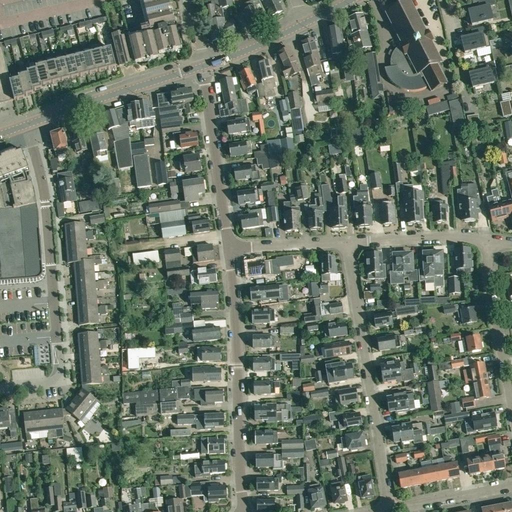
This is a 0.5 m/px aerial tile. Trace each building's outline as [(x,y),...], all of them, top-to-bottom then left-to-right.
[(120,38),(119,34),(112,36),(115,48),(119,68),(135,64),(159,58),(158,55),(181,49),(181,46),(176,29),(175,29),(167,0),(142,0),(150,34),(125,41),(124,38),(120,38)] [(217,0),(219,10),(233,7),(231,0),(217,0)] [(271,17),(282,12),(278,4),(280,3),(278,0),(264,0),(265,1),(262,3),(265,10),(267,9),(271,17)] [(469,17),(472,26),(492,21),(489,7),(494,6),(493,0),(478,3),(479,9),(471,11),(472,17),(469,17)] [(389,56),(393,57),(392,58),(391,63),(392,68),(384,69),(385,71),(385,73),(386,75),(387,77),(388,79),(389,81),(390,82),(392,84),(393,85),(395,87),(397,88),(398,89),(400,90),(402,91),(404,91),(406,92),(408,92),(410,92),(412,92),(414,92),(416,92),(418,92),(420,91),(422,91),(424,90),(426,89),(421,79),(424,77),(431,91),(446,84),(436,65),(441,63),(430,42),(432,41),(427,32),(426,33),(409,2),(386,14),(402,45),(401,46),(402,49),(400,50),(399,48),(395,53),(391,51),(391,52),(392,52),(390,56),(389,56)] [(250,9),(248,5),(242,8),(244,11),(240,13),(244,20),(246,19),(249,28),(261,23),(254,7),(250,9)] [(214,15),(213,10),(213,7),(204,9),(206,17),(214,15)] [(225,27),(225,25),(224,20),(223,20),(222,14),(218,14),(217,9),(213,10),(214,15),(216,15),(218,28),(225,27)] [(221,41),(218,28),(216,15),(214,15),(206,17),(211,42),(221,41)] [(367,37),(366,33),(362,16),(349,19),(354,36),(351,37),(355,53),(370,49),(367,37)] [(218,28),(221,41),(227,39),(236,35),(237,33),(235,23),(233,22),(225,25),(225,27),(218,28)] [(332,55),(347,53),(345,44),(343,44),(341,28),(328,30),(330,47),(331,47),(332,55)] [(462,45),(464,54),(490,48),(485,28),(471,31),(472,37),(464,39),(465,44),(462,45)] [(505,59),(501,39),(489,42),(494,62),(505,59)] [(313,40),(301,43),(306,59),(303,60),(308,77),(323,73),(318,56),(313,40)] [(0,104),(15,101),(15,100),(1,44),(0,44),(0,104)] [(115,48),(101,51),(105,71),(119,68),(115,48)] [(289,50),(278,55),(284,69),(280,71),(284,80),(288,78),(288,79),(301,73),(297,64),(294,58),(293,58),(289,50)] [(92,54),(96,73),(105,71),(101,51),(92,54)] [(92,54),(83,56),(87,76),(96,73),(92,54)] [(369,55),(371,69),(373,79),(380,78),(378,68),(375,54),(369,55)] [(73,58),(78,78),(87,76),(83,56),(73,58)] [(73,58),(64,61),(68,80),(78,78),(73,58)] [(55,63),(59,83),(68,80),(64,61),(55,63)] [(257,65),(261,81),(265,99),(275,97),(273,89),(276,89),(273,79),(270,62),(257,65)] [(55,63),(46,65),(50,85),(59,83),(55,63)] [(470,80),(472,89),(498,83),(493,63),(479,66),(480,72),(472,74),(473,79),(470,80)] [(36,68),(42,90),(41,87),(50,85),(46,65),(36,68)] [(495,69),(498,79),(505,78),(503,67),(495,69)] [(36,70),(27,72),(32,94),(33,94),(32,92),(42,90),(36,68),(36,70)] [(249,71),(239,76),(242,82),(240,83),(244,91),(245,90),(248,96),(257,92),(256,86),(249,71)] [(28,75),(19,77),(24,99),(23,97),(32,94),(27,72),(27,73),(28,75)] [(309,77),(312,87),(319,85),(316,75),(309,77)] [(15,101),(24,99),(19,77),(18,77),(19,80),(11,81),(15,100),(15,101)] [(229,111),(238,109),(237,102),(235,102),(231,80),(220,82),(224,105),(227,104),(229,111)] [(157,97),(160,122),(174,120),(173,114),(178,113),(178,111),(184,110),(185,116),(194,114),(192,104),(190,91),(188,90),(170,93),(170,94),(157,97)] [(317,104),(318,104),(335,102),(333,91),(315,93),(317,104)] [(297,94),(287,95),(294,137),(304,136),(297,94)] [(414,103),(399,108),(397,102),(390,103),(389,95),(383,96),(387,118),(416,109),(414,103)] [(448,103),(453,127),(464,125),(459,100),(448,103)] [(288,112),(285,101),(278,103),(281,113),(288,112)] [(426,108),(429,117),(450,111),(447,101),(426,108)] [(499,104),(503,118),(511,116),(511,114),(509,101),(499,104)] [(138,105),(142,127),(142,130),(154,128),(153,120),(155,120),(154,114),(152,114),(151,105),(146,106),(146,104),(138,105)] [(142,127),(138,105),(131,106),(131,108),(127,109),(128,118),(126,118),(127,124),(129,123),(130,128),(142,127)] [(108,131),(111,130),(115,143),(129,139),(127,125),(125,109),(103,116),(108,131)] [(260,114),(251,115),(252,123),(261,121),(260,114)] [(476,124),(474,115),(467,117),(469,126),(476,124)] [(181,119),(174,120),(160,122),(161,128),(179,126),(182,125),(181,119)] [(229,136),(245,134),(244,127),(249,126),(248,120),(243,121),(243,120),(236,121),(236,123),(227,124),(229,136)] [(85,141),(87,140),(82,125),(71,128),(76,143),(73,144),(75,154),(88,151),(86,146),(85,141)] [(180,132),(179,126),(161,128),(162,134),(180,132)] [(480,145),(476,128),(468,129),(472,146),(480,145)] [(63,131),(50,136),(56,157),(68,154),(63,131)] [(176,150),(198,146),(196,134),(186,135),(185,133),(173,135),(174,142),(175,142),(176,150)] [(94,160),(107,157),(106,152),(103,137),(90,140),(94,160)] [(294,152),(292,139),(279,141),(281,154),(294,152)] [(246,156),(252,155),(250,143),(245,144),(229,146),(231,158),(247,156),(246,156)] [(131,147),(133,156),(146,154),(144,146),(131,147)] [(255,160),(256,159),(268,158),(266,146),(260,147),(261,153),(254,154),(255,160)] [(0,282),(26,280),(36,279),(37,279),(38,279),(39,279),(40,278),(40,277),(41,277),(41,276),(42,275),(42,274),(42,273),(41,268),(36,205),(30,176),(28,170),(21,150),(0,157),(0,282)] [(498,156),(500,166),(507,164),(505,154),(498,156)] [(270,169),(278,168),(277,163),(283,163),(282,155),(268,158),(270,169)] [(137,189),(151,187),(147,156),(133,158),(137,189)] [(185,174),(200,171),(198,156),(183,159),(184,164),(179,165),(180,172),(185,172),(185,174)] [(262,171),(270,169),(268,158),(256,159),(257,166),(261,166),(262,171)] [(439,164),(440,167),(449,166),(451,187),(456,187),(454,165),(454,162),(439,164)] [(155,164),(158,186),(168,185),(165,163),(155,164)] [(251,183),(260,181),(258,172),(255,173),(254,166),(250,167),(249,167),(234,169),(236,182),(251,180),(251,183)] [(442,195),(450,194),(451,194),(451,187),(449,166),(440,167),(442,195)] [(167,172),(168,179),(176,178),(175,173),(174,173),(173,171),(167,172)] [(74,191),(71,173),(66,174),(67,180),(58,182),(62,204),(71,203),(69,192),(74,191)] [(372,190),(381,189),(378,174),(370,176),(372,190)] [(204,194),(202,182),(201,176),(174,181),(174,184),(169,184),(171,195),(184,193),(185,203),(198,201),(197,195),(204,194)] [(112,198),(120,196),(117,181),(110,182),(112,198)] [(344,182),(337,183),(339,195),(346,193),(344,182)] [(273,184),(260,186),(261,192),(274,191),(273,184)] [(460,186),(461,191),(457,191),(458,203),(458,215),(461,215),(462,221),(464,221),(465,223),(470,223),(468,197),(468,194),(468,191),(474,191),(473,185),(460,186)] [(412,187),(402,188),(403,201),(404,200),(405,204),(404,204),(406,225),(415,224),(413,198),(412,187)] [(296,201),(302,200),(300,189),(294,190),(296,201)] [(255,204),(260,203),(258,191),(253,192),(253,191),(237,194),(239,206),(255,204)] [(356,227),(364,227),(363,204),(362,192),(357,192),(357,198),(353,198),(353,207),(355,207),(356,209),(355,209),(356,227)] [(362,192),(363,204),(364,227),(372,227),(371,208),(370,203),(368,203),(368,197),(367,197),(367,192),(362,192)] [(468,194),(468,197),(470,223),(475,222),(474,221),(477,221),(477,214),(480,214),(479,202),(477,202),(476,194),(474,194),(468,194)] [(498,195),(492,197),(485,198),(487,205),(492,222),(504,219),(501,204),(498,195)] [(413,198),(415,224),(423,224),(422,203),(421,203),(421,197),(413,198)] [(337,204),(339,228),(347,228),(346,210),(345,199),(337,200),(337,204)] [(309,207),(309,215),(308,215),(309,230),(321,229),(321,221),(322,221),(321,215),(323,214),(321,200),(315,200),(316,207),(309,207)] [(511,217),(511,215),(511,201),(501,204),(504,219),(511,217)] [(179,202),(158,204),(148,206),(149,215),(159,213),(180,210),(179,202)] [(434,223),(446,222),(445,214),(447,213),(447,207),(445,207),(445,202),(439,202),(439,207),(432,208),(432,216),(434,216),(434,223)] [(80,215),(89,213),(88,203),(78,205),(80,215)] [(292,232),(291,209),(291,203),(283,204),(285,232),(292,232)] [(382,226),(394,225),(394,208),(393,208),(393,203),(381,204),(382,209),(380,209),(380,217),(381,217),(382,226)] [(330,229),(339,228),(337,204),(330,205),(330,211),(330,229)] [(291,209),(292,232),(300,232),(299,214),(299,208),(291,209)] [(267,224),(269,224),(278,223),(277,209),(275,209),(268,210),(265,210),(267,221),(267,224)] [(183,219),(187,218),(187,217),(186,210),(154,215),(155,219),(159,218),(162,239),(185,236),(183,219)] [(199,215),(187,217),(187,218),(188,223),(191,223),(193,235),(209,232),(207,220),(200,222),(199,215)] [(258,228),(263,227),(262,215),(256,216),(256,215),(241,218),(242,230),(258,228)] [(104,224),(102,216),(90,218),(91,226),(104,224)] [(65,239),(93,237),(93,232),(88,233),(86,234),(85,234),(84,224),(64,226),(65,239)] [(272,238),(271,230),(264,231),(265,239),(272,238)] [(93,237),(65,239),(67,251),(86,250),(85,240),(87,240),(89,241),(93,241),(93,237)] [(193,264),(213,262),(212,246),(191,249),(193,264)] [(86,250),(67,251),(68,264),(74,264),(99,261),(99,257),(90,258),(88,259),(87,259),(86,250)] [(166,264),(180,262),(178,250),(164,252),(166,264)] [(464,276),(462,251),(455,251),(456,270),(456,276),(464,276)] [(462,251),(464,276),(471,276),(471,270),(470,251),(462,251)] [(434,278),(434,284),(434,288),(443,287),(443,277),(441,277),(441,271),(443,271),(442,254),(438,254),(438,252),(432,253),(434,278)] [(434,284),(434,278),(432,253),(426,253),(426,254),(423,255),(424,270),(424,282),(425,285),(434,284)] [(403,279),(402,254),(396,255),(396,256),(393,256),(394,274),(395,274),(396,280),(403,279)] [(408,254),(402,254),(403,279),(408,279),(408,283),(417,282),(417,271),(412,271),(411,255),(408,255),(408,254)] [(373,256),(375,281),(382,280),(382,274),(382,273),(383,273),(383,267),(382,267),(381,255),(373,256)] [(375,281),(373,256),(366,256),(367,268),(365,268),(365,273),(367,273),(367,275),(368,281),(375,281)] [(316,258),(305,259),(306,276),(317,275),(316,258)] [(328,276),(336,275),(336,266),(334,266),(334,259),(321,260),(322,276),(323,276),(323,279),(329,279),(328,276)] [(101,261),(99,261),(74,264),(75,276),(94,274),(93,265),(95,265),(97,266),(101,265),(101,261)] [(250,278),(270,275),(268,262),(263,262),(256,263),(256,264),(248,266),(250,278)] [(0,286),(36,284),(40,283),(43,281),(44,277),(45,273),(45,270),(44,267),(41,268),(42,273),(42,274),(42,275),(41,276),(41,277),(40,277),(40,278),(39,279),(38,279),(37,279),(36,279),(26,280),(0,282),(0,286)] [(188,268),(166,271),(167,279),(189,276),(188,268)] [(199,285),(216,283),(215,271),(205,272),(205,270),(197,271),(193,272),(194,279),(198,279),(199,285)] [(94,274),(75,276),(76,288),(103,286),(103,282),(98,282),(97,284),(95,284),(94,274)] [(448,278),(449,295),(459,295),(458,278),(448,278)] [(310,284),(311,297),(319,296),(318,290),(317,283),(310,284)] [(103,286),(76,288),(77,301),(96,299),(95,290),(97,290),(99,291),(103,291),(103,286)] [(277,287),(267,288),(251,289),(252,302),(263,301),(263,303),(269,302),(269,301),(279,300),(277,287)] [(202,305),(218,304),(217,292),(201,293),(201,294),(190,294),(190,305),(202,305)] [(364,300),(376,299),(375,292),(370,293),(369,292),(363,292),(364,300)] [(96,299),(77,301),(78,314),(105,311),(105,307),(100,307),(99,309),(97,309),(96,299)] [(330,316),(342,314),(341,305),(328,307),(330,316)] [(444,315),(455,313),(453,307),(443,309),(444,315)] [(304,316),(305,325),(322,322),(319,308),(312,309),(312,315),(304,316)] [(394,309),(396,318),(416,316),(415,308),(394,309)] [(474,309),(461,312),(457,313),(459,319),(462,318),(463,326),(476,323),(474,309)] [(269,324),(275,324),(274,311),(269,311),(269,310),(261,310),(262,312),(252,313),(253,326),(269,325),(269,324)] [(105,311),(78,314),(79,326),(98,325),(97,315),(99,315),(101,316),(105,316),(105,311)] [(180,324),(192,323),(192,314),(179,316),(180,324)] [(375,329),(392,326),(391,320),(396,320),(395,314),(390,314),(374,317),(375,329)] [(193,330),(193,323),(164,326),(165,337),(182,335),(181,331),(193,330)] [(325,340),(346,337),(344,325),(335,326),(335,325),(327,326),(328,327),(323,328),(325,340)] [(415,334),(426,333),(425,326),(414,327),(415,334)] [(202,330),(196,331),(192,331),(193,342),(203,341),(203,342),(220,340),(218,328),(202,330)] [(404,337),(413,336),(412,329),(403,330),(404,337)] [(79,348),(106,346),(106,341),(101,342),(99,343),(98,343),(97,334),(77,335),(79,348)] [(395,350),(400,349),(398,337),(393,338),(392,336),(385,337),(386,339),(377,340),(379,353),(395,350)] [(269,349),(274,349),(274,337),(269,337),(253,337),(254,350),(269,350),(269,349)] [(469,354),(482,351),(479,337),(466,340),(469,354)] [(349,344),(331,346),(323,348),(324,360),(350,356),(349,344)] [(106,346),(79,348),(80,361),(99,359),(98,350),(100,350),(102,350),(106,350),(106,346)] [(127,350),(128,370),(137,370),(136,359),(155,359),(154,349),(127,350)] [(202,363),(219,362),(219,350),(210,350),(210,349),(202,349),(197,349),(197,363),(202,363)] [(313,356),(300,358),(301,365),(314,363),(313,356)] [(99,359),(80,361),(81,373),(108,371),(108,367),(103,367),(101,368),(100,368),(99,359)] [(428,360),(426,360),(427,367),(434,366),(433,359),(428,360)] [(269,372),(275,372),(274,360),(269,360),(254,361),(254,373),(269,373),(269,372)] [(463,368),(462,361),(451,363),(451,364),(452,370),(463,368)] [(382,375),(405,371),(404,364),(399,364),(399,363),(380,366),(382,375)] [(451,364),(446,364),(438,366),(439,372),(447,371),(452,370),(451,364)] [(472,384),(488,381),(487,375),(486,375),(484,364),(469,367),(472,384)] [(326,370),(327,378),(354,373),(352,365),(344,367),(344,365),(331,367),(332,369),(326,370)] [(427,368),(428,376),(429,384),(438,383),(439,382),(436,367),(427,368)] [(210,370),(210,369),(193,369),(193,383),(220,382),(220,370),(210,370)] [(108,371),(81,373),(82,390),(88,390),(88,385),(101,384),(100,375),(102,375),(104,376),(108,375),(108,371)] [(407,380),(405,371),(382,375),(383,385),(401,382),(401,381),(407,380)] [(355,378),(354,373),(327,378),(328,385),(334,384),(335,386),(347,383),(346,382),(353,381),(352,379),(355,378)] [(488,381),(472,384),(475,398),(461,401),(463,409),(474,407),(473,401),(490,398),(488,389),(489,389),(488,381)] [(275,396),(275,390),(279,390),(279,384),(270,384),(270,383),(254,384),(254,396),(270,396),(275,396)] [(427,384),(429,399),(440,397),(438,383),(429,384),(427,384)] [(313,384),(302,386),(303,394),(314,392),(313,384)] [(177,404),(177,400),(185,400),(189,400),(189,394),(188,389),(176,390),(176,389),(122,394),(123,405),(135,404),(136,417),(161,416),(178,415),(177,404)] [(214,406),(214,403),(222,403),(221,391),(214,391),(214,389),(205,390),(193,390),(194,403),(200,402),(200,406),(214,406)] [(82,390),(74,400),(89,412),(97,402),(89,396),(88,390),(82,390)] [(349,404),(357,403),(355,391),(339,394),(334,395),(336,407),(341,406),(341,407),(350,406),(349,404)] [(311,400),(328,398),(327,392),(310,394),(311,400)] [(302,395),(303,402),(310,401),(309,394),(302,395)] [(386,401),(387,407),(413,402),(412,394),(405,395),(405,394),(393,396),(393,398),(387,399),(387,401),(386,401)] [(440,397),(429,399),(432,414),(443,412),(440,397)] [(66,410),(66,416),(73,415),(81,422),(89,412),(74,400),(66,410)] [(413,402),(387,407),(387,412),(389,412),(389,414),(395,413),(396,415),(408,412),(414,410),(413,402)] [(460,413),(459,403),(449,405),(451,415),(460,413)] [(288,414),(290,414),(290,406),(275,406),(266,406),(266,408),(255,408),(255,409),(254,410),(254,413),(255,414),(255,415),(281,415),(281,412),(287,412),(288,414)] [(8,410),(0,411),(0,428),(10,428),(10,431),(16,430),(15,424),(10,424),(8,410)] [(66,416),(66,410),(49,412),(52,439),(56,438),(56,434),(54,432),(54,431),(64,430),(62,417),(66,416)] [(36,413),(38,432),(48,431),(48,433),(47,435),(47,439),(52,439),(49,412),(36,413)] [(38,432),(36,413),(23,414),(26,442),(31,441),(31,436),(29,435),(29,433),(38,432)] [(481,430),(496,427),(493,415),(479,418),(479,419),(468,421),(467,413),(443,418),(444,424),(465,421),(465,424),(464,424),(466,435),(476,433),(475,430),(481,429),(481,430)] [(177,425),(193,425),(197,425),(197,431),(213,430),(213,428),(222,428),(222,415),(204,416),(199,416),(193,417),(193,416),(177,416),(177,425)] [(282,423),(281,415),(255,415),(255,416),(254,417),(254,420),(255,421),(255,422),(267,422),(267,424),(275,424),(275,423),(282,423)] [(320,415),(302,419),(304,426),(321,423),(320,415)] [(345,430),(361,427),(359,415),(349,417),(349,415),(342,416),(343,418),(337,419),(339,432),(345,431),(345,430)] [(392,431),(393,437),(418,433),(417,425),(411,426),(410,424),(398,426),(398,428),(394,429),(394,430),(392,431)] [(272,431),(264,432),(264,433),(256,433),(256,446),(272,445),(277,445),(277,433),(272,433),(272,431)] [(423,439),(419,440),(418,433),(393,437),(394,442),(396,442),(397,444),(401,443),(402,444),(413,443),(414,447),(424,445),(423,439)] [(346,439),(340,440),(342,452),(348,451),(351,451),(351,452),(356,451),(356,449),(364,448),(363,447),(365,447),(364,442),(363,442),(361,436),(346,438),(346,439)] [(487,443),(487,439),(486,436),(474,438),(476,445),(487,443)] [(487,439),(487,443),(490,457),(493,472),(505,469),(500,443),(502,443),(501,436),(487,439)] [(208,439),(201,440),(201,455),(209,455),(209,454),(223,454),(223,441),(216,441),(216,439),(208,439)] [(13,445),(14,451),(22,451),(22,441),(20,441),(20,445),(14,446),(14,445),(13,445)] [(282,451),(303,450),(303,442),(281,442),(282,451)] [(303,459),(303,450),(282,451),(282,456),(273,456),(256,457),(256,469),(273,468),(273,471),(283,471),(282,462),(287,462),(287,459),(303,459)] [(336,452),(326,453),(327,460),(337,458),(336,452)] [(3,456),(3,463),(8,463),(8,460),(18,459),(17,454),(3,456)] [(445,467),(447,481),(459,478),(456,464),(452,465),(451,457),(445,458),(446,466),(445,467)] [(481,474),(493,472),(490,457),(478,460),(481,474)] [(339,471),(335,472),(337,478),(347,476),(343,459),(337,460),(339,471)] [(349,475),(354,474),(352,460),(346,462),(347,468),(348,468),(349,475)] [(469,476),(481,474),(478,460),(467,462),(469,476)] [(224,462),(194,464),(195,478),(210,477),(210,475),(224,474),(224,476),(225,476),(224,462)] [(432,463),(433,469),(436,483),(447,481),(445,467),(439,468),(438,462),(432,463)] [(422,471),(424,485),(436,483),(433,469),(422,471)] [(422,471),(410,473),(413,487),(424,485),(422,471)] [(401,489),(413,487),(410,473),(398,476),(401,489)] [(172,477),(160,478),(160,486),(172,485),(172,477)] [(369,477),(358,479),(359,485),(362,499),(366,499),(367,500),(371,499),(371,498),(373,497),(369,477)] [(273,480),(257,480),(257,492),(273,492),(278,492),(278,480),(273,480)] [(179,484),(179,490),(180,499),(186,499),(186,498),(191,497),(190,486),(190,483),(179,484)] [(200,485),(190,486),(191,497),(203,497),(203,502),(205,503),(209,503),(218,503),(217,500),(225,500),(224,487),(210,487),(210,483),(200,483),(200,485)] [(342,484),(331,486),(332,491),(334,505),(339,504),(340,505),(343,505),(344,503),(346,503),(344,489),(343,489),(342,484)] [(310,496),(308,496),(309,502),(310,502),(312,509),(313,509),(314,510),(319,509),(319,508),(324,507),(321,491),(320,486),(308,488),(309,493),(310,496)] [(287,496),(304,496),(303,487),(287,488),(287,496)] [(53,506),(51,492),(51,488),(45,489),(47,507),(53,506)] [(102,489),(103,500),(112,499),(111,488),(102,489)] [(77,492),(79,510),(87,509),(85,491),(77,492)] [(95,498),(87,499),(88,509),(96,508),(95,498)] [(53,500),(54,511),(59,511),(62,511),(60,499),(53,500)] [(167,511),(182,511),(181,501),(166,503),(167,511)] [(283,511),(284,507),(282,507),(282,502),(274,502),(274,501),(257,502),(258,508),(256,509),(256,511),(283,511)]
